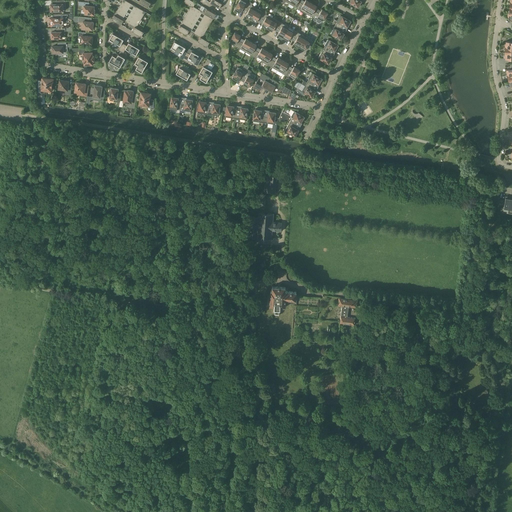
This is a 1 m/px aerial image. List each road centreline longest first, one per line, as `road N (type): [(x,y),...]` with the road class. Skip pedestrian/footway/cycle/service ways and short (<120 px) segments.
road 1 (residential): [(0,111),(284,155)]
road 2 (track): [(269,410),(469,476)]
road 3 (residential): [(497,20),(493,53),(504,115),(498,159),(511,167)]
road 4 (track): [(140,369),(269,410)]
road 5 (track): [(114,511),(0,445)]
road 6 (residential): [(335,76),(225,14)]
road 7 (residential): [(102,73),(41,64),(37,0)]
road 8 (residential): [(224,91),(102,73)]
